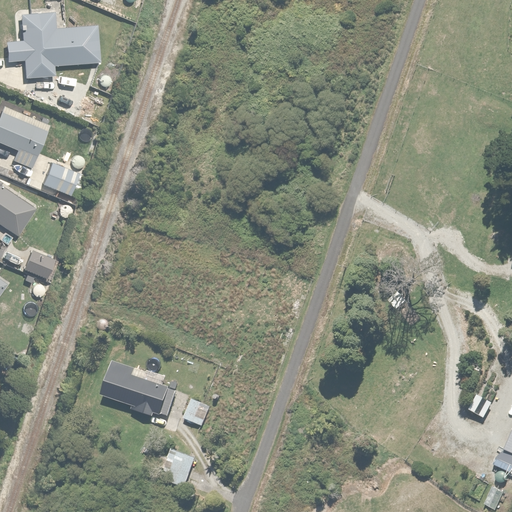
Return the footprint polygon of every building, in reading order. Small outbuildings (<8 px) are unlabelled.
[(53,13),(20,14),(21,39),(2,40),(3,62),(22,61),(23,78),(51,77),(50,64),(97,62),(95,26),(53,28),(53,13)] [(49,125),(0,105),(0,137),(38,153),(49,125)] [(84,176),(48,164),(40,187),(76,198),(84,176)] [(0,227),(13,237),(33,211),(0,185),(0,227)] [(111,362),(100,396),(162,415),(170,391),(136,380),(139,371),(111,362)] [(209,407),(190,400),(182,420),(201,427),(209,407)] [(192,457),(170,450),(160,480),(182,487),(192,457)]
